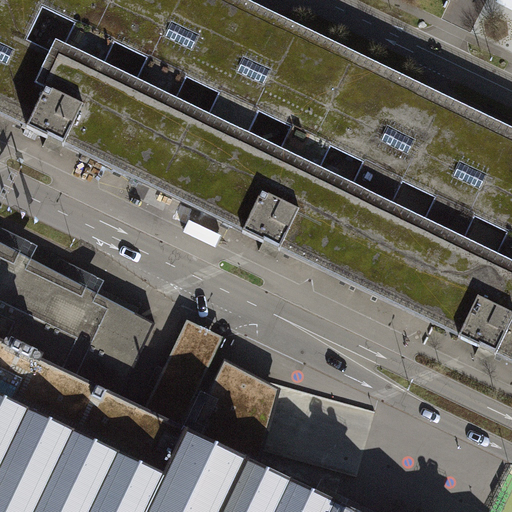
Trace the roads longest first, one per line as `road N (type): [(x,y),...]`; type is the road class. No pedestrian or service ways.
road 1 (residential): [(0,183),(511,437)]
road 2 (residential): [(511,86),(326,0)]
